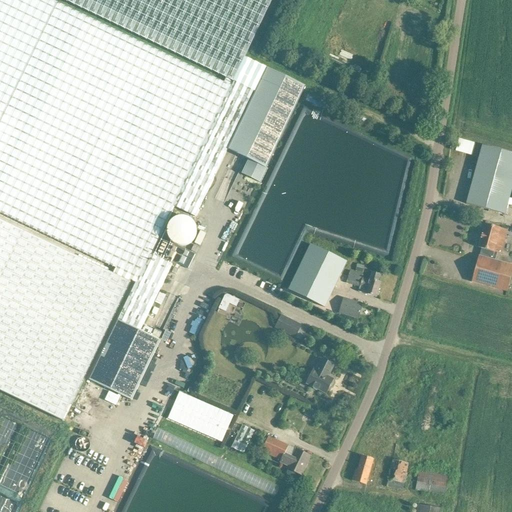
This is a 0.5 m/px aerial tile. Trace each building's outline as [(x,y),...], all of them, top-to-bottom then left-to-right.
[(0,0),(0,213),(116,269),(132,277),(131,280),(136,283),(118,321),(140,331),(143,325),(169,271),(172,265),(150,254),(158,237),(173,206),(195,217),(227,150),(255,92),(226,78),(224,83),(50,0),(0,0)] [(62,0),(226,78),(255,92),(266,68),(245,57),(272,0),(62,0)] [(255,92),(227,150),(248,160),(241,174),(246,176),(261,183),(267,169),(267,167),(305,86),(266,68),(255,92)] [(479,152),(482,139),(466,136),(463,149),(479,152)] [(466,204),(505,215),(511,187),(511,153),(482,146),(466,204)] [(229,198),(235,183),(227,180),(221,195),(229,198)] [(0,390),(63,421),(131,280),(132,277),(116,269),(114,274),(0,219),(0,390)] [(479,256),(472,282),(507,292),(511,273),(511,265),(495,261),(497,253),(501,254),(507,230),(485,224),(478,248),(481,249),(479,256)] [(200,231),(194,243),(200,246),(205,234),(200,231)] [(160,238),(154,252),(176,263),(188,268),(195,255),(160,238)] [(312,242),(291,288),(327,306),(349,260),(312,242)] [(358,264),(356,271),(363,273),(364,266),(358,264)] [(380,274),(372,272),(370,280),(362,278),(363,275),(350,271),(346,283),(360,287),(358,292),(376,297),(381,282),(378,282),(380,274)] [(225,306),(233,310),(237,301),(244,303),(247,296),(232,290),(225,306)] [(344,298),(341,307),(339,313),(358,319),(363,304),(344,298)] [(289,335),(295,322),(282,315),(275,328),(289,335)] [(118,321),(89,380),(132,401),(160,341),(158,340),(161,333),(155,330),(155,331),(143,325),(140,331),(118,321)] [(196,349),(202,347),(198,336),(192,338),(196,349)] [(180,369),(177,376),(190,382),(202,358),(187,351),(183,360),(188,362),(184,371),(180,369)] [(317,391),(319,390),(326,394),(330,387),(331,386),(333,383),(332,381),(333,379),(328,377),(334,365),(321,359),(315,371),(313,370),(306,384),(313,387),(313,389),(317,391)] [(177,395),(165,421),(218,447),(230,420),(177,395)] [(223,412),(238,417),(240,410),(224,406),(223,412)] [(308,408),(304,415),(312,419),(316,411),(308,408)] [(239,444),(250,449),(253,442),(242,437),(239,444)] [(268,437),(261,451),(281,460),(280,462),(288,466),(287,469),(288,469),(287,472),(287,474),(288,475),(291,477),(293,477),(295,476),(296,473),(301,475),(310,456),(296,450),(288,446),(268,437)] [(102,450),(105,445),(88,438),(86,442),(102,450)] [(352,481),(366,485),(373,459),(362,456),(357,470),(356,469),(352,481)] [(409,463),(392,460),(387,487),(403,490),(409,463)] [(419,471),(416,490),(445,496),(449,477),(419,471)]
